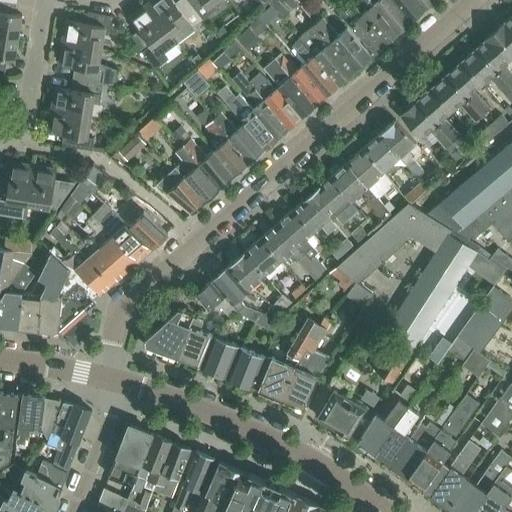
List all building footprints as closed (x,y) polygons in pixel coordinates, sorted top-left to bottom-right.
[(14,12),(16,0),(14,0),(0,0),(0,31),(19,34),(22,13),(14,12)] [(173,0),(150,0),(147,2),(171,35),(177,42),(195,28),(194,26),(202,19),(187,0),(183,0),(177,5),(173,0)] [(215,2),(217,0),(187,0),(202,19),(217,8),(215,2)] [(396,33),(369,0),(359,0),(367,8),(361,13),(385,43),(396,33)] [(409,21),(391,0),(369,0),(396,33),(409,21)] [(422,10),(413,0),(391,0),(409,21),(411,20),(422,10)] [(433,0),(413,0),(422,10),(433,0)] [(277,12),(268,1),(264,5),(256,11),(259,15),(264,22),(277,12)] [(177,42),(171,35),(147,2),(129,16),(141,33),(132,40),(154,68),(168,58),(164,52),(177,42)] [(385,43),(361,13),(351,2),(339,12),(374,52),(385,43)] [(112,26),(114,15),(87,11),(85,22),(65,19),(62,41),(103,48),(104,36),(112,26)] [(511,15),(511,14),(502,22),(501,21),(492,30),(511,52),(511,15)] [(266,25),(264,22),(259,15),(255,20),(249,26),(257,35),(262,29),(266,25)] [(371,55),(346,27),(338,34),(323,16),(314,23),(355,69),(371,55)] [(355,69),(314,23),(298,37),(300,38),(339,83),(355,69)] [(245,45),(257,35),(249,26),(237,37),(245,45)] [(511,55),(511,52),(492,30),(489,33),(482,39),(483,40),(474,47),(511,88),(511,87),(511,70),(505,62),(511,57),(511,55)] [(15,58),(19,34),(0,31),(0,68),(5,69),(7,57),(15,58)] [(339,83),(300,38),(293,45),(307,61),(302,65),(327,93),(339,83)] [(101,61),(103,48),(62,41),(58,64),(78,67),(76,78),(103,82),(117,83),(119,69),(101,61)] [(229,45),(221,52),(229,60),(236,53),(229,45)] [(511,88),(474,47),(460,60),(481,84),(490,76),(505,93),(511,88)] [(229,60),(221,52),(212,60),(218,66),(217,66),(219,68),(229,60)] [(327,93),(302,65),(298,68),(284,53),(277,59),(315,103),(327,93)] [(198,54),(191,59),(196,65),(202,60),(198,54)] [(217,66),(218,66),(212,60),(209,57),(198,67),(196,68),(206,78),(207,77),(206,76),(217,66)] [(315,103),(277,59),(265,70),(278,86),(302,115),(315,103)] [(481,84),(460,60),(445,74),(482,114),(491,107),(475,89),(481,84)] [(209,84),(197,70),(183,81),(195,96),(209,84)] [(249,81),(250,80),(241,70),(233,77),(247,94),(250,92),(258,103),(253,108),(278,136),(289,127),(249,81)] [(302,115),(278,86),(277,87),(269,78),(260,71),(250,80),(249,81),(289,127),(302,115)] [(482,114),(445,74),(430,87),(451,110),(460,102),(475,120),(482,114)] [(100,99),(103,82),(76,78),(74,89),(55,86),(51,108),(91,115),(94,100),(100,99)] [(225,85),(218,92),(244,122),(266,147),(278,136),(253,108),(240,92),(235,96),(225,85)] [(445,116),(451,110),(430,87),(416,100),(452,141),(460,133),(445,116)] [(452,141),(416,100),(401,114),(421,137),(430,129),(445,147),(452,141)] [(88,136),(91,115),(51,108),(47,131),(67,134),(65,145),(91,149),(93,137),(88,136)] [(252,159),(206,108),(198,115),(206,124),(205,125),(220,143),(213,149),(235,174),(252,159)] [(222,111),(214,117),(252,159),(266,147),(244,122),(237,128),(222,111)] [(502,112),(488,123),(496,132),(509,121),(502,112)] [(163,123),(155,114),(141,127),(149,135),(163,123)] [(407,150),(415,142),(394,119),(378,133),(399,157),(416,177),(424,170),(407,150)] [(496,132),(488,123),(480,130),(487,139),(496,132)] [(235,174),(213,149),(207,155),(181,124),(172,132),(183,143),(182,144),(220,187),(235,174)] [(138,133),(119,150),(128,160),(146,142),(138,133)] [(399,157),(378,133),(362,147),(383,171),(399,157)] [(452,141),(463,153),(471,146),(460,133),(452,141)] [(511,139),(441,199),(474,237),(492,222),(508,241),(511,237),(511,139)] [(452,141),(445,147),(456,159),(463,153),(452,141)] [(220,187),(182,144),(175,151),(183,159),(174,166),(205,200),(220,187)] [(383,171),(362,147),(346,161),(378,197),(379,196),(387,189),(377,177),(383,171)] [(27,204),(33,164),(11,161),(8,181),(0,179),(0,212),(25,216),(27,204)] [(378,197),(346,161),(330,175),(359,208),(367,201),(383,220),(392,212),(379,196),(378,197)] [(56,168),(33,164),(27,204),(55,209),(73,183),(59,181),(58,183),(53,182),(56,168)] [(205,200),(174,166),(157,182),(167,190),(192,212),(205,200)] [(81,180),(80,181),(88,189),(89,187),(104,201),(111,207),(125,221),(124,222),(152,247),(168,233),(145,207),(138,213),(89,170),(82,181),(81,180)] [(359,208),(330,175),(311,192),(332,216),(335,213),(343,222),(359,208)] [(78,199),(88,189),(80,181),(72,192),(76,197),(77,198),(78,199)] [(404,194),(410,202),(426,188),(419,181),(404,194)] [(72,192),(61,207),(66,211),(76,197),(72,192)] [(331,217),(332,216),(311,192),(292,209),(313,233),(313,232),(321,225),(328,232),(337,225),(331,217)] [(152,247),(124,222),(125,221),(104,201),(93,213),(139,258),(152,247)] [(408,201),(336,265),(337,266),(356,280),(358,282),(411,235),(435,251),(385,330),(396,337),(413,348),(414,346),(415,347),(480,245),(412,203),(408,201)] [(313,233),(292,209),(276,223),(321,274),(322,273),(321,272),(327,267),(315,253),(318,250),(314,246),(321,240),(313,232),(313,233)] [(139,258),(93,213),(86,220),(95,229),(90,234),(127,269),(139,258)] [(90,234),(88,232),(83,238),(56,214),(51,221),(114,281),(127,269),(90,234)] [(114,281),(51,221),(47,227),(47,228),(62,242),(61,243),(68,250),(63,255),(73,265),(71,267),(83,281),(95,297),(100,291),(101,292),(112,282),(114,281)] [(321,274),(276,223),(260,237),(281,261),(291,251),(315,279),(321,274)] [(359,240),(368,232),(362,225),(353,233),(359,240)] [(0,297),(25,261),(27,259),(33,250),(32,249),(33,239),(33,238),(5,235),(5,247),(0,246),(0,297)] [(353,243),(347,236),(331,250),(338,257),(353,243)] [(281,261),(260,237),(244,251),(265,275),(281,261)] [(40,293),(36,329),(51,331),(54,331),(59,329),(61,327),(65,324),(95,297),(83,281),(71,267),(73,265),(63,255),(60,258),(51,249),(38,276),(39,276),(38,278),(46,281),(40,293)] [(265,275),(244,251),(228,265),(249,289),(265,275)] [(22,290),(24,290),(38,270),(25,261),(0,297),(0,324),(16,327),(21,291),(22,290)] [(249,289),(228,265),(211,279),(225,295),(238,310),(245,305),(244,304),(245,304),(239,297),(249,289)] [(346,293),(356,280),(337,266),(330,271),(340,279),(337,283),(344,287),(342,290),(346,293)] [(498,318),(511,298),(511,270),(506,266),(457,334),(474,346),(478,350),(500,320),(498,318)] [(46,281),(38,278),(32,291),(24,290),(22,290),(21,291),(16,327),(36,329),(40,293),(46,281)] [(225,295),(211,279),(209,282),(195,294),(208,308),(217,301),(225,295)] [(358,282),(356,280),(346,293),(346,294),(363,307),(373,293),(358,282)] [(290,292),(294,297),(304,288),(300,284),(290,292)] [(292,300),(283,293),(272,305),(281,311),(282,310),(292,300)] [(238,310),(225,295),(217,301),(231,316),(237,311),(238,310)] [(237,311),(236,312),(255,321),(261,312),(244,305),(238,310),(237,311)] [(265,313),(264,314),(280,321),(285,314),(286,313),(285,312),(282,310),(281,311),(272,305),(265,313)] [(177,356),(192,316),(182,312),(182,309),(179,308),(145,338),(145,344),(177,356)] [(261,312),(255,321),(276,331),(280,321),(264,314),(261,312)] [(314,350),(314,349),(330,322),(326,317),(324,315),(320,322),(308,316),(287,351),(289,353),(285,361),(273,356),(258,388),(280,398),(296,363),(298,359),(299,360),(308,346),(314,350)] [(200,366),(213,334),(200,328),(204,320),(192,316),(177,356),(200,366)] [(224,375),(231,356),(234,357),(239,344),(213,334),(200,366),(224,375)] [(474,346),(457,334),(448,347),(465,359),(474,346)] [(392,380),(413,348),(396,337),(376,369),(392,380)] [(266,355),(239,344),(234,357),(237,358),(230,377),(253,386),(261,368),(266,355)] [(318,375),(320,373),(330,356),(314,350),(308,346),(299,360),(298,359),(296,363),(280,398),(303,408),(318,375)] [(352,385),(336,376),(335,376),(330,384),(333,387),(317,415),(336,427),(336,428),(337,432),(343,436),(347,435),(348,434),(349,435),(349,434),(358,440),(372,418),(371,418),(375,411),(366,405),(347,394),(352,385)] [(511,378),(481,421),(499,434),(511,415),(511,378)] [(408,385),(399,398),(408,404),(409,403),(417,392),(408,385)] [(417,392),(409,403),(414,406),(425,391),(420,388),(417,392)] [(464,395),(455,388),(446,399),(445,399),(433,417),(443,424),(464,395)] [(0,467),(9,461),(17,394),(0,392),(0,395),(0,423),(6,424),(4,440),(0,439),(0,467)] [(456,434),(480,401),(467,392),(464,395),(443,424),(456,434)] [(51,430),(61,400),(45,397),(22,394),(15,443),(25,444),(25,443),(28,443),(28,438),(29,438),(31,426),(41,427),(48,436),(51,430)] [(374,452),(408,404),(399,398),(384,417),(376,411),(375,411),(371,418),(372,418),(358,440),(357,441),(374,452)] [(69,467),(89,418),(92,410),(74,403),(63,401),(47,443),(63,449),(62,454),(58,452),(54,461),(69,467)] [(390,464),(410,436),(417,425),(412,422),(419,412),(408,404),(374,452),(390,464)] [(406,476),(441,428),(430,420),(416,440),(410,436),(390,464),(406,476)] [(142,463),(153,434),(136,427),(135,429),(128,431),(126,430),(109,475),(122,480),(126,471),(138,475),(143,463),(142,463)] [(441,428),(406,476),(422,488),(434,472),(443,460),(442,459),(457,440),(441,428)] [(161,452),(166,439),(153,434),(142,463),(143,463),(149,466),(145,477),(146,478),(144,484),(153,488),(166,453),(161,452)] [(468,477),(462,473),(481,447),(469,438),(450,465),(443,460),(422,488),(447,506),(468,477)] [(173,495),(184,467),(191,448),(166,439),(161,452),(166,453),(153,488),(173,495)] [(470,511),(511,454),(501,447),(476,483),(468,477),(447,506),(454,511),(455,511),(470,511)] [(203,490),(215,459),(215,458),(197,451),(189,469),(185,479),(185,480),(175,505),(185,509),(194,487),(203,490)] [(221,511),(238,469),(218,460),(195,511),(221,511)] [(511,463),(507,460),(470,511),(496,511),(511,490),(511,463)] [(55,493),(58,486),(36,477),(37,472),(26,467),(25,467),(14,462),(7,467),(20,474),(29,477),(24,486),(17,482),(14,489),(45,506),(49,508),(53,506),(57,498),(55,493)] [(61,487),(67,472),(42,462),(37,472),(36,477),(58,486),(61,487)] [(247,511),(264,479),(248,472),(247,473),(238,469),(221,511),(247,511)] [(286,511),(295,494),(296,492),(264,479),(247,511),(286,511)] [(113,511),(122,511),(128,497),(105,487),(98,504),(109,509),(109,510),(113,511)] [(41,511),(45,506),(14,489),(11,495),(7,493),(5,497),(0,494),(0,507),(9,511),(41,511)] [(152,492),(151,492),(146,490),(141,504),(133,498),(134,495),(130,493),(128,497),(122,511),(143,511),(144,511),(145,511),(152,492)] [(511,511),(511,490),(503,503),(497,511),(511,511)] [(321,511),(326,507),(295,494),(286,511),(321,511)]
